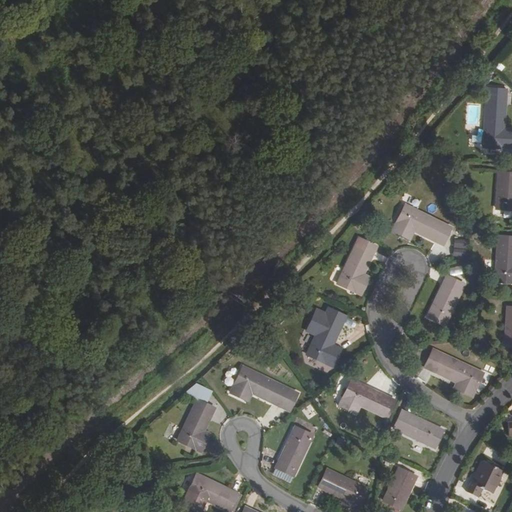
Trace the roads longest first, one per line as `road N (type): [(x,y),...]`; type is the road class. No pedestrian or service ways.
road 1 (track): [(32,511),(84,458),(197,368),(326,239),(511,18)]
road 2 (residential): [(511,384),(460,446),(433,511)]
